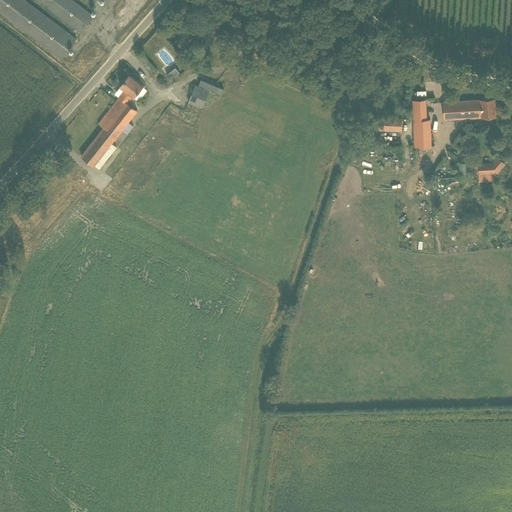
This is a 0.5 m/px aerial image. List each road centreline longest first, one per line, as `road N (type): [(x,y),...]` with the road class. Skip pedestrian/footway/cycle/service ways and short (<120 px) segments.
road 1 (track): [(391,31),(261,360),(242,511)]
road 2 (unclassified): [(0,207),(178,0)]
road 3 (unclassified): [(511,83),(435,68),(348,0)]
